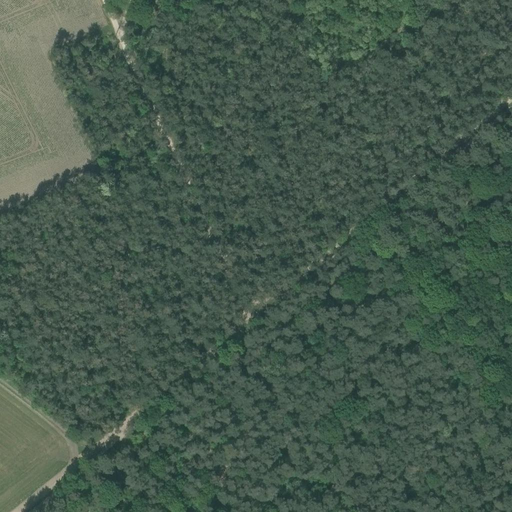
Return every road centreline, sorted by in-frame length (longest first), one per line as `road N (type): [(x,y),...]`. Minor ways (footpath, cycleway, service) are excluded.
road 1 (track): [(16,511),(511,96)]
road 2 (track): [(204,0),(116,26),(253,324)]
road 3 (track): [(511,374),(363,232)]
